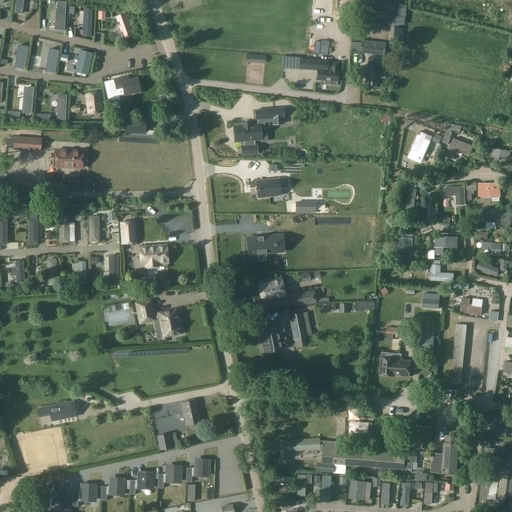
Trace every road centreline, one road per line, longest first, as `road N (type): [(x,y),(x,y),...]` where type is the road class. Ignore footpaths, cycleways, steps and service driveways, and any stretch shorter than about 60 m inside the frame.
road 1 (residential): [(259,511),(181,83),(149,0)]
road 2 (track): [(242,436),(45,480)]
